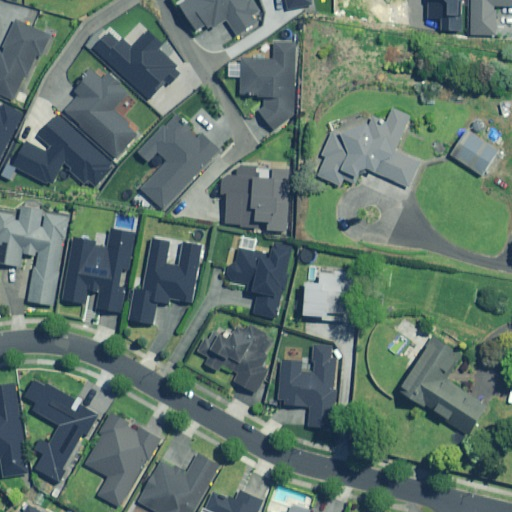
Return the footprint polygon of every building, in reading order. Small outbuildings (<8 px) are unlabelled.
[(182,0),(178,3),(199,36),(226,19),(236,34),(256,21),(252,15),(259,10),(252,0),(247,0),(246,1),(245,0),(182,0)] [(286,0),(288,8),(311,3),(310,0),(286,0)] [(336,0),(337,9),(346,9),(346,15),(356,15),(356,20),(380,20),(380,5),(377,5),(377,0),(336,0)] [(462,29),(462,0),(427,0),(428,18),(441,18),(441,29),(462,29)] [(511,6),(511,0),(471,0),(470,33),(495,34),(495,9),(494,9),(494,6),(511,6)] [(0,94),(13,101),(24,78),(26,79),(37,55),(41,57),(51,36),(17,20),(0,55),(0,94)] [(109,32),(94,47),(149,99),(166,81),(170,85),(181,74),(174,68),(176,66),(158,48),(162,44),(147,29),(131,46),(122,38),(119,41),(109,32)] [(274,130),(293,114),(295,41),(274,41),(273,58),(241,57),(240,93),(264,94),(264,106),(257,110),(274,130)] [(79,95),(65,110),(81,124),(80,125),(115,158),(136,135),(126,125),(127,123),(112,109),(127,93),(119,85),(120,83),(108,72),(102,79),(90,68),(72,88),(79,95)] [(0,156),(23,113),(4,103),(0,111),(0,156)] [(369,126),(367,123),(340,133),(334,132),(323,155),(327,158),(319,176),(341,187),(345,180),(355,185),(360,175),(371,170),(408,187),(420,163),(396,152),(411,115),(394,108),(386,122),(374,116),(369,126)] [(164,127),(162,125),(137,151),(148,161),(157,152),(167,161),(141,189),(163,209),(219,149),(201,133),(199,135),(176,114),(164,127)] [(113,166),(57,115),(38,136),(50,147),(47,150),(25,140),(11,165),(51,186),(62,164),(84,183),(87,179),(95,186),(113,166)] [(499,151),(470,131),(453,157),(483,176),(499,151)] [(227,193),(225,223),(240,224),(240,226),(258,228),(258,225),(267,226),(267,230),(286,231),(291,169),(272,167),(271,179),(255,177),(256,166),(237,165),(237,175),(222,174),(221,193),(227,193)] [(44,211),(24,208),(22,218),(2,215),(0,214),(0,263),(22,267),(24,254),(38,256),(30,302),(54,306),(68,218),(44,214),(44,211)] [(136,233),(113,229),(112,236),(97,234),(96,242),(76,239),(65,301),(86,304),(88,289),(101,292),(98,311),(122,315),(129,272),(136,233)] [(170,241),(154,238),(145,291),(136,290),(131,321),(153,325),(157,302),(172,304),(172,300),(192,304),(201,246),(185,243),(181,268),(166,265),(170,241)] [(253,251),(242,249),(238,264),(233,263),(229,279),(250,284),(249,292),(259,294),(255,314),(276,319),(294,248),(276,244),(272,256),(253,251)] [(316,248),(301,247),(300,258),(315,260),(316,248)] [(354,270),(320,268),(319,284),(306,284),(304,316),(317,316),(317,320),(351,322),(354,270)] [(237,330),(231,340),(217,332),(210,343),(207,341),(200,353),(210,358),(207,365),(219,372),(223,366),(240,375),(236,382),(257,394),(270,370),(263,366),(267,357),(259,353),(268,337),(251,327),(246,335),(237,330)] [(465,355),(435,335),(398,389),(425,407),(450,424),(469,437),(489,407),(448,380),(465,355)] [(332,347),(315,347),(313,374),(302,373),(302,362),(283,361),(280,405),(311,407),(310,427),(333,429),(337,360),(331,359),(332,347)] [(84,403),(76,399),(37,378),(26,398),(38,404),(34,413),(60,427),(51,443),(41,438),(35,449),(45,454),(36,470),(60,483),(67,470),(64,469),(83,434),(87,437),(98,415),(82,407),(84,403)] [(27,475),(14,386),(0,387),(0,458),(2,458),(5,478),(27,475)] [(88,466),(110,480),(100,495),(119,506),(161,440),(142,428),(140,432),(113,415),(100,436),(105,439),(88,466)] [(189,474),(173,465),(171,469),(161,463),(139,503),(155,511),(194,511),(220,466),(200,454),(189,474)] [(213,492),(205,509),(212,511),(256,511),(262,501),(240,491),(235,501),(213,492)]
